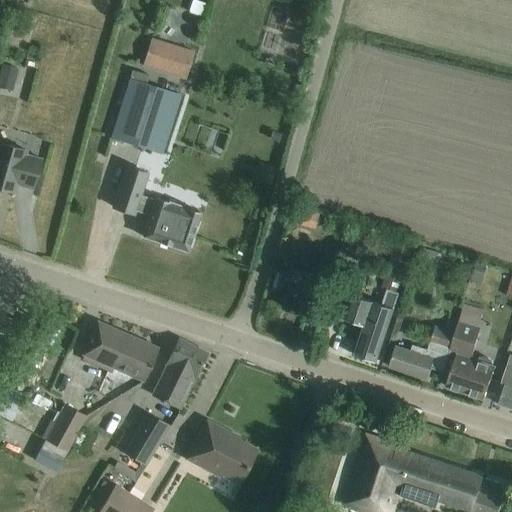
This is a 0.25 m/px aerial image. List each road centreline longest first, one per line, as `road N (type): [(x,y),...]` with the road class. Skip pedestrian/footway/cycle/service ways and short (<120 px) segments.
road 1 (unclassified): [(236,345),(331,0)]
road 2 (unclassified): [(511,435),(236,345)]
road 3 (unclassified): [(236,345),(5,263)]
